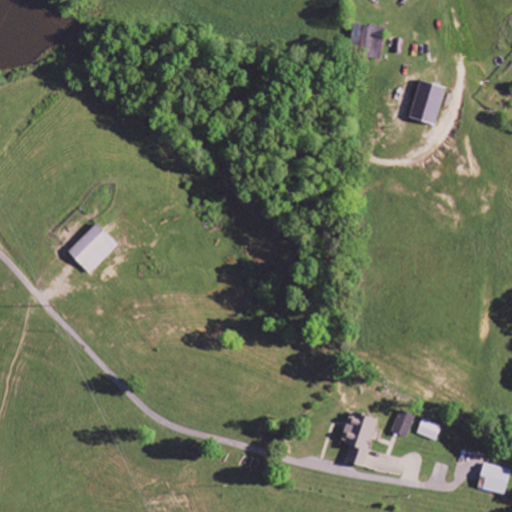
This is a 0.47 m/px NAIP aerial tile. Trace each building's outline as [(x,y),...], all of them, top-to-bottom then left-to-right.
[(381,43),(384,29),(360,23),(354,46),(364,48),(366,40),(381,43)] [(435,125),(447,88),(422,80),(410,117),(435,125)] [(90,274),(120,246),(99,224),(69,252),(90,274)] [(407,438),(416,417),(402,410),(393,432),(407,438)] [(378,419),(350,412),(343,443),(352,445),(348,463),(366,468),(378,419)] [(443,427),(423,419),(418,434),(437,442),(443,427)] [(507,495),(511,469),(483,464),(479,490),(507,495)]
